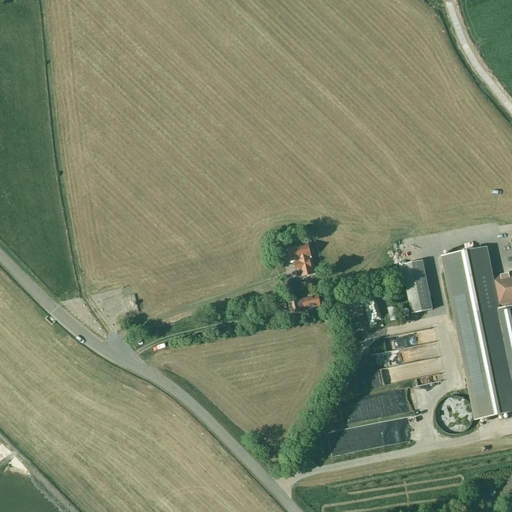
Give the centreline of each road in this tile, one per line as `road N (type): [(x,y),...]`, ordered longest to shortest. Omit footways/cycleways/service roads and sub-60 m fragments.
road 1 (track): [(41,0),(57,158),(84,294)]
road 2 (tertiary): [(295,511),(184,397),(128,363)]
road 3 (tertiary): [(128,363),(82,334),(0,256)]
road 4 (track): [(443,0),(511,111)]
